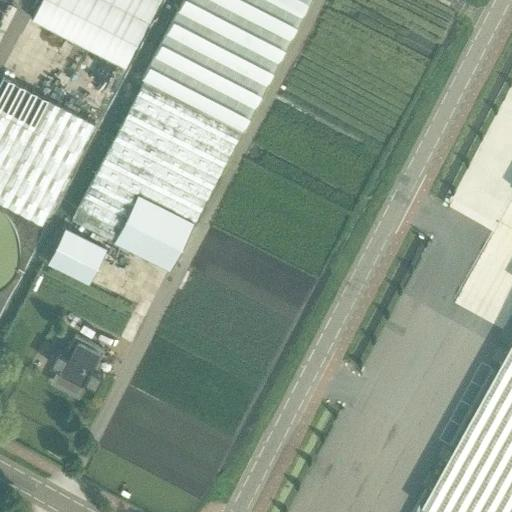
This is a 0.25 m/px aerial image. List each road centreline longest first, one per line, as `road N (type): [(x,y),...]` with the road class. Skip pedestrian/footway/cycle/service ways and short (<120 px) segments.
road 1 (unclassified): [(236,511),(503,0)]
road 2 (track): [(319,0),(85,446)]
